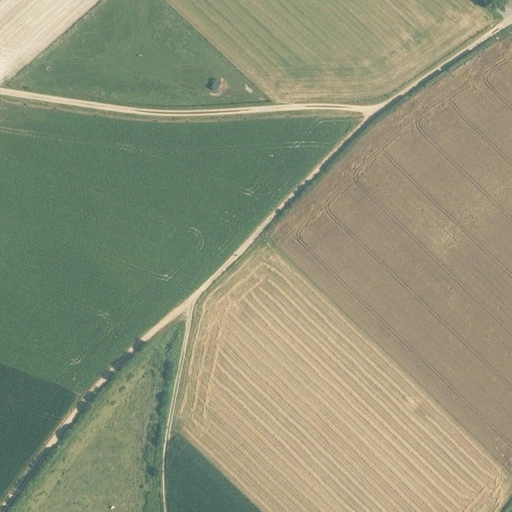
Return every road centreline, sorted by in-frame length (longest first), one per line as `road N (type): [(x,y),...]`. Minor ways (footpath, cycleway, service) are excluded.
road 1 (track): [(0,87),(164,110),(379,109)]
road 2 (track): [(189,300),(75,408),(1,511)]
road 3 (track): [(379,109),(189,300)]
road 4 (track): [(189,300),(168,439),(168,511)]
road 5 (track): [(509,20),(379,109)]
